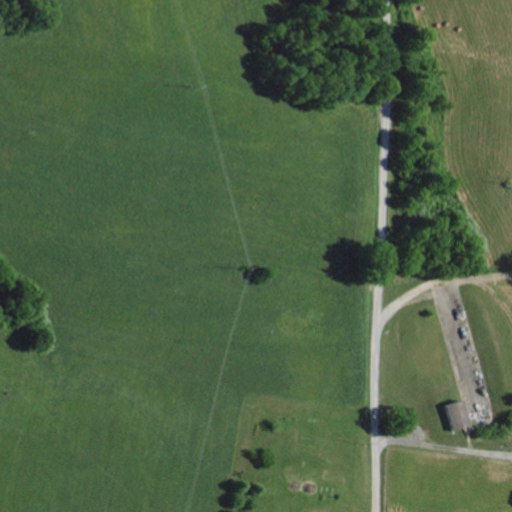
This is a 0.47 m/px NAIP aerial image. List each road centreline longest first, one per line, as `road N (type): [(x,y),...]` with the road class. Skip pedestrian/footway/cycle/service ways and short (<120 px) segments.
road 1 (residential): [(377,511),(387,0)]
road 2 (residential): [(380,278),(511,277)]
